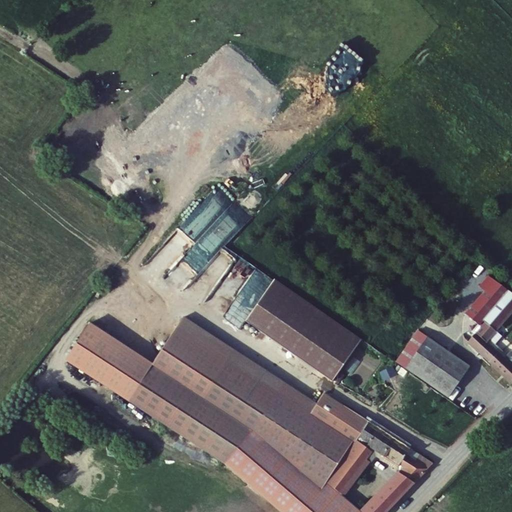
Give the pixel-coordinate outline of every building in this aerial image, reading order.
[(220,206),(186,243),(203,259),(237,223),(220,206)] [(489,267),(479,278),(485,283),(495,271),(489,267)] [(363,331),(277,271),(247,313),(334,373),(363,331)] [(466,305),(481,319),(485,314),(483,312),(510,282),(495,271),(485,283),(466,305)] [(481,319),(475,325),(486,335),(480,345),(511,375),(511,357),(487,335),(490,332),(496,337),(503,329),(496,324),(511,306),(511,282),(510,282),(483,312),(485,314),(481,319)] [(242,302),(250,294),(247,291),(248,289),(245,286),(236,297),(242,302)] [(317,396),(185,307),(179,316),(311,405),(317,396)] [(154,353),(92,311),(67,348),(224,454),(225,453),(252,422),(321,480),(326,473),(352,432),(356,433),(358,431),(369,415),(343,398),(339,404),(320,391),(317,396),(311,405),(179,316),(154,353)] [(421,323),(399,353),(450,388),(471,358),(421,323)] [(475,325),(468,333),(480,345),(486,335),(475,325)] [(381,371),(385,378),(396,373),(392,366),(381,371)] [(343,398),(324,385),(320,391),(339,404),(343,398)] [(433,457),(369,415),(358,431),(396,457),(401,462),(396,466),(412,477),(433,457)] [(321,480),(252,422),(225,453),(291,511),(379,511),(404,485),(389,474),(353,511),(333,494),(340,485),(326,473),(321,480)] [(371,445),(356,433),(352,432),(326,473),(340,485),(371,445)] [(396,466),(389,474),(404,485),(412,477),(396,466)]
